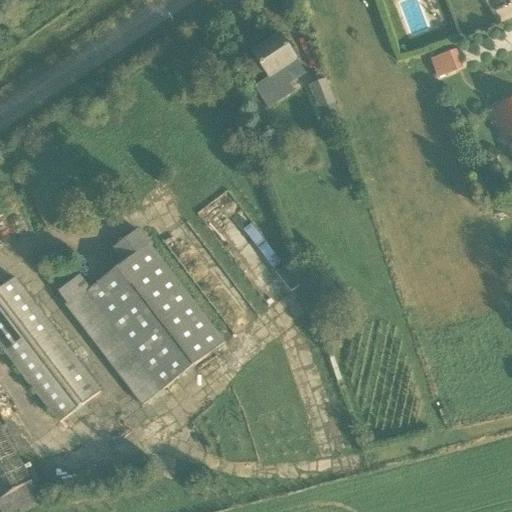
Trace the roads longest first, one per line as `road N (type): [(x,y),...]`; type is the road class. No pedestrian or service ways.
road 1 (unclassified): [(0,118),(174,0)]
road 2 (track): [(361,473),(511,434)]
